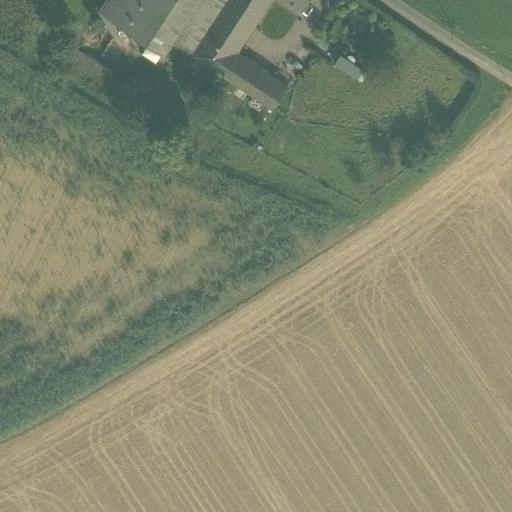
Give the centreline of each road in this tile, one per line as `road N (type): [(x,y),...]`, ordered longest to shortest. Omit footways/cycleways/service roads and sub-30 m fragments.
road 1 (unknown): [(497,71),(478,110),(429,168),(380,194),(226,98)]
road 2 (track): [(511,80),(384,0)]
